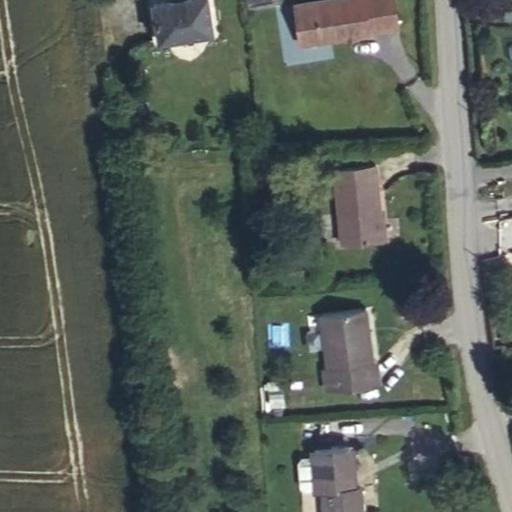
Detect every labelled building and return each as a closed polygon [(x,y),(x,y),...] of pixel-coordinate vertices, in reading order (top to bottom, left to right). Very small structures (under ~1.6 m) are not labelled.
[(202,0),(168,0),(145,4),(151,43),(208,33),(202,0)] [(338,0),(291,7),(298,46),(368,36),(367,32),(396,28),(391,0),(338,0)] [(366,239),(365,210),(363,163),(325,164),(328,240),(366,239)] [(373,210),(365,210),(366,239),(374,239),(373,210)] [(341,373),(340,353),(339,304),(295,305),(295,355),(290,355),(290,374),(341,373)] [(314,485),(315,511),(356,511),(355,482),(346,482),(345,441),(306,442),(306,448),(307,481),(307,485),(314,485)] [(306,448),(290,452),(291,477),(295,481),(307,481),(306,448)]
